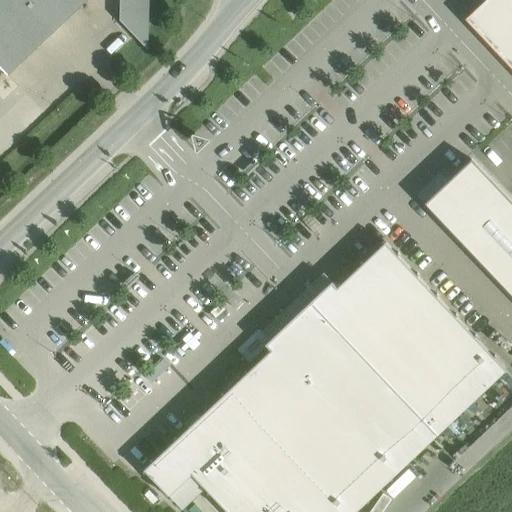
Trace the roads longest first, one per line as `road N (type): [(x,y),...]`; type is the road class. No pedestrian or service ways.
road 1 (unclassified): [(0,246),(133,123),(247,0)]
road 2 (unclassified): [(0,418),(87,511)]
